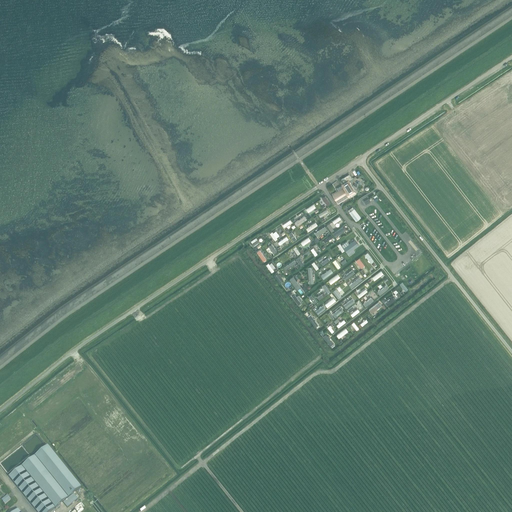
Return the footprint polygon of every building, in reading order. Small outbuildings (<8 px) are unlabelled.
[(356,193),(353,188),(349,181),(352,179),(349,174),(341,179),(343,183),(341,184),(343,188),(332,194),(338,204),(356,193)] [(326,193),(323,196),(330,204),(333,201),(326,193)] [(315,201),(306,206),(309,210),(317,205),(315,201)] [(356,221),(360,217),(354,209),(349,212),(356,221)] [(307,213),(296,220),(298,223),(309,217),(307,213)] [(333,218),(336,222),(343,216),(340,213),(333,218)] [(310,230),(319,222),(316,219),(307,226),(310,230)] [(325,222),(314,231),(317,236),(328,227),(325,222)] [(333,229),(338,236),(341,235),(340,233),(348,228),(344,222),(333,229)] [(293,229),(290,232),(295,238),(298,236),(293,229)] [(324,239),(327,242),(335,235),(332,232),(324,239)] [(276,242),(277,243),(280,241),(282,243),(290,236),(287,233),(276,242)] [(310,234),(301,239),(304,243),(312,238),(310,234)] [(358,245),(355,240),(349,244),(347,241),(341,245),(347,253),(358,245)] [(269,249),(272,248),(274,251),(277,249),(274,242),(267,245),(269,249)] [(262,247),(259,248),(264,258),(267,256),(262,247)] [(370,249),(366,251),(373,265),(377,263),(370,249)] [(298,256),(302,264),(306,262),(301,254),(298,256)] [(325,263),(331,259),(329,255),(323,260),(325,263)] [(362,266),(366,263),(361,255),(357,257),(362,266)] [(284,262),(286,267),(298,262),(296,257),(284,262)] [(308,281),(314,281),(314,265),(308,265),(308,271),(304,271),(304,273),(308,273),(308,281)] [(347,271),(343,268),(341,270),(348,277),(356,269),(352,266),(347,271)] [(383,268),(373,274),(375,278),(385,272),(383,268)] [(281,281),(284,279),(278,270),(275,272),(281,281)] [(328,278),(331,282),(342,275),(339,271),(328,278)] [(353,286),(363,277),(360,273),(350,282),(353,286)] [(295,274),(291,277),(301,291),(304,288),(295,274)] [(329,292),(332,290),(326,281),(323,283),(329,292)] [(387,282),(378,288),(382,293),(391,287),(387,282)] [(323,286),(317,289),(321,296),(324,294),(323,292),(325,290),(323,286)] [(360,295),(369,290),(367,286),(358,291),(360,295)] [(370,288),(376,296),(379,293),(373,286),(370,288)] [(317,299),(311,292),(308,295),(312,299),(309,301),(311,304),(317,299)] [(329,305),(338,298),(334,294),(325,301),(329,305)] [(372,294),(365,301),(368,304),(375,297),(372,294)] [(395,294),(389,298),(390,298),(386,301),(389,304),(398,297),(395,294)] [(353,295),(345,302),(348,306),(356,300),(353,295)] [(372,311),(383,304),(380,299),(369,306),(372,311)] [(319,312),(328,306),(325,302),(316,308),(319,312)] [(349,307),(354,314),(361,309),(359,305),(354,308),(352,305),(349,307)] [(333,312),(336,315),(343,310),(340,306),(333,312)] [(364,324),(369,318),(366,315),(360,320),(364,324)] [(358,329),(361,326),(355,319),(352,322),(358,329)] [(340,336),(350,329),(347,325),(337,331),(340,336)] [(331,344),(334,342),(328,332),(325,334),(331,344)] [(8,477),(35,511),(50,511),(62,502),(66,507),(77,499),(73,493),(81,487),(47,445),(8,477)] [(5,489),(0,492),(0,493),(2,497),(8,493),(5,489)] [(4,504),(10,499),(7,495),(1,500),(4,504)]
